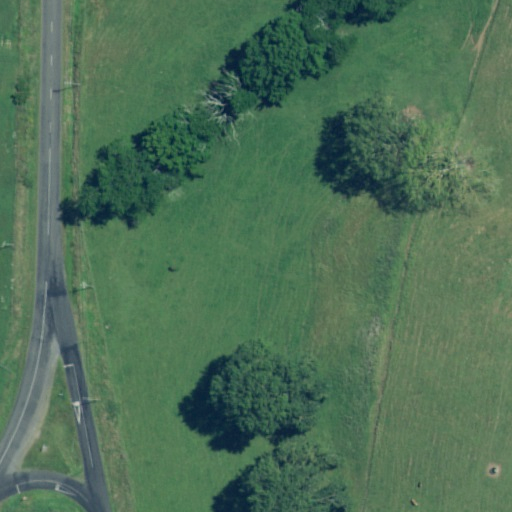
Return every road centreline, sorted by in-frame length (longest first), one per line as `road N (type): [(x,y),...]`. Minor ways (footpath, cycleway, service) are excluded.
road 1 (unclassified): [(50,308),(55,0)]
road 2 (unclassified): [(104,511),(74,366),(50,308)]
road 3 (unclassified): [(50,308),(30,404),(0,470)]
